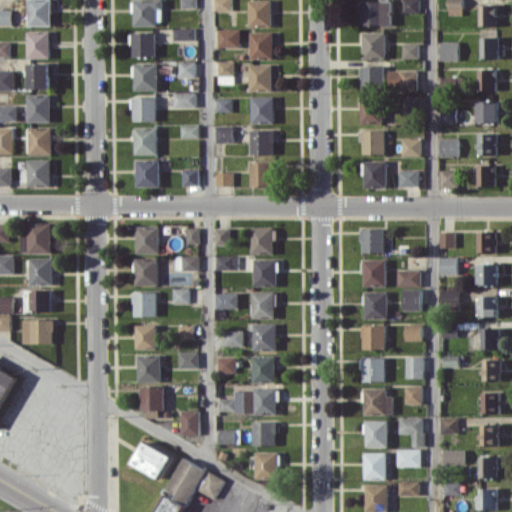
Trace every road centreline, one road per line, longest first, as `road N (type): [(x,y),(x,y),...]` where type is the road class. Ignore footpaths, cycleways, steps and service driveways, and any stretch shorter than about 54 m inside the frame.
road 1 (residential): [(317,0),(321,511)]
road 2 (residential): [(94,0),(92,511)]
road 3 (residential): [(511,205),(0,204)]
